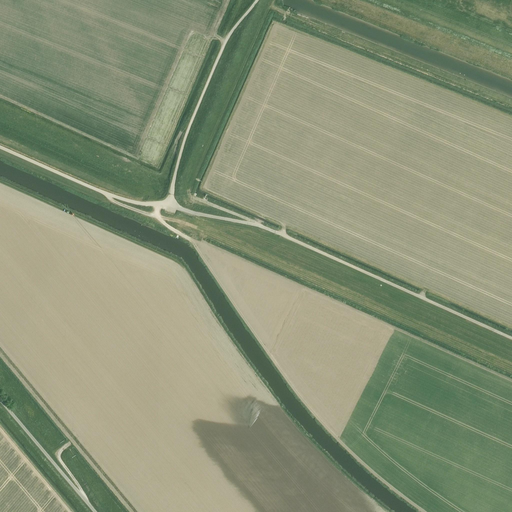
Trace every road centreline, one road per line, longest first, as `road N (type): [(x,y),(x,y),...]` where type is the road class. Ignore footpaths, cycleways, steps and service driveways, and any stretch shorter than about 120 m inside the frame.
road 1 (track): [(511,369),(104,192)]
road 2 (track): [(511,338),(257,224),(169,203)]
road 3 (track): [(169,203),(215,64),(257,0)]
road 4 (track): [(268,351),(193,242),(161,221),(156,203)]
road 5 (track): [(0,147),(132,202),(169,203)]
road 6 (unclassified): [(95,511),(0,401)]
road 7 (track): [(390,0),(511,48)]
